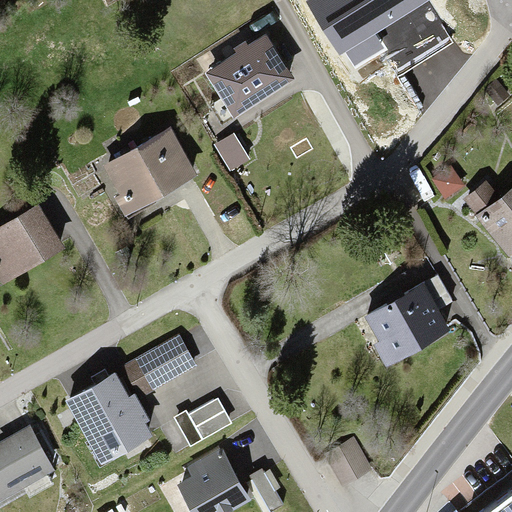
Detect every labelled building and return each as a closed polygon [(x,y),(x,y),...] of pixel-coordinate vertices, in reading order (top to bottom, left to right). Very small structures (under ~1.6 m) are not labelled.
[(309,0),(306,2),(339,54),(425,0),(309,0)] [(260,35),(203,70),(225,106),(282,71),(260,35)] [(170,123),(95,160),(119,208),(194,171),(170,123)] [(511,179),(471,212),(502,251),(511,243),(511,179)] [(43,198),(0,221),(0,274),(66,237),(43,198)] [(416,280),(361,309),(385,355),(440,326),(416,280)] [(175,336),(118,367),(131,392),(189,362),(175,336)] [(151,429),(131,392),(118,367),(72,391),(106,453),(151,429)] [(0,452),(0,496),(4,503),(61,466),(36,429),(0,452)] [(356,441),(326,458),(342,485),(372,468),(356,441)] [(193,475),(176,485),(192,511),(231,511),(251,500),(220,448),(188,468),(193,475)] [(511,511),(511,471),(460,511),(511,511)]
